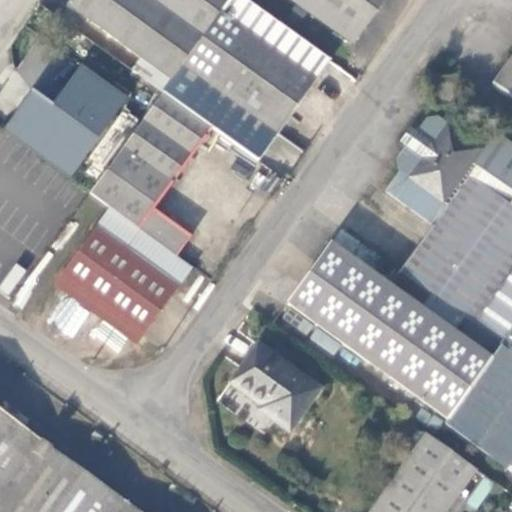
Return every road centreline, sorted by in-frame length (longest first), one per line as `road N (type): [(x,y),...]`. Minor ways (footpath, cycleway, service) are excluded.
road 1 (residential): [(440,0),(152,436)]
road 2 (unclassified): [(152,436),(0,335)]
road 3 (unclassified): [(256,511),(152,436)]
